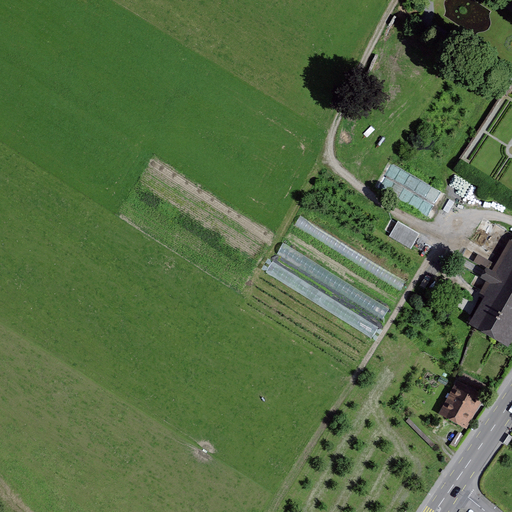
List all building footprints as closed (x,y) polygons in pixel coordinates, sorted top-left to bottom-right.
[(504,80),(498,88),(506,94),(511,86),(504,80)] [(437,201),(443,191),(393,162),(382,182),(386,184),(391,174),(396,177),(389,190),(429,213),(436,200),(437,201)] [(296,226),(402,286),(407,278),(301,218),(296,226)] [(411,248),(421,232),(399,219),(389,235),(411,248)] [(284,243),(278,254),(384,317),(390,307),(284,243)] [(511,328),(511,243),(494,274),(488,271),(483,279),(489,283),(483,293),(491,297),(477,322),(506,339),(511,328)] [(266,273),(374,335),(380,325),(272,262),(266,273)] [(459,380),(482,392),(486,386),(462,373),(459,380)] [(459,386),(445,412),(465,423),(479,398),(459,386)]
